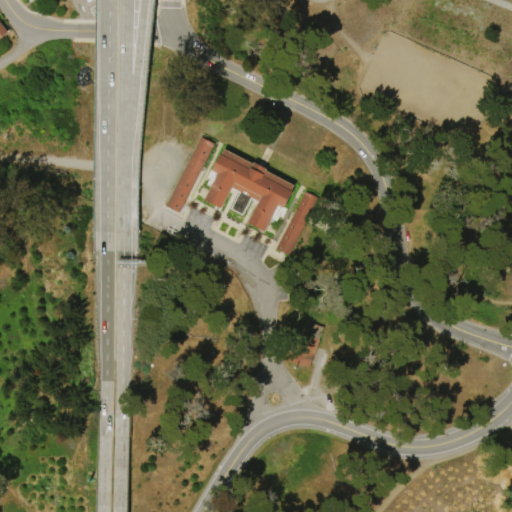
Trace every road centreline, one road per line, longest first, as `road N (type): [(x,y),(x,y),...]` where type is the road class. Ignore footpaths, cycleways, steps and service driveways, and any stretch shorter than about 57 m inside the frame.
road 1 (tertiary): [(511,348),(446,325),(414,299),(381,182),(352,137),(201,56),(176,32)]
road 2 (tertiary): [(511,400),(468,434),(423,448),(394,447),(309,418),(272,424),(241,450),(202,511)]
road 3 (motorway): [(122,232),(143,0)]
road 4 (motorway): [(122,232),(125,0)]
road 5 (motorway): [(109,0),(106,231)]
road 6 (motorway): [(119,437),(122,232)]
road 7 (motorway): [(106,231),(103,436)]
road 8 (residential): [(37,29),(176,32)]
